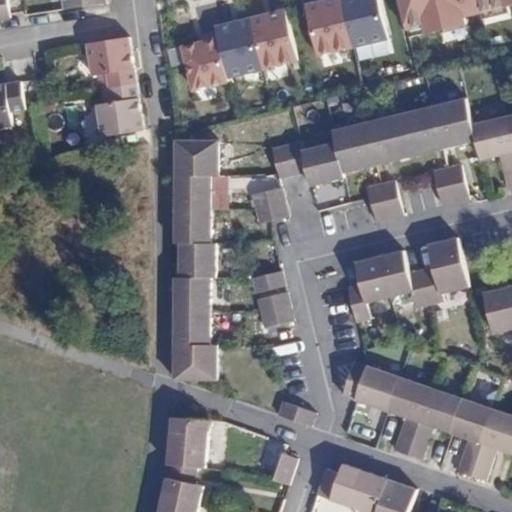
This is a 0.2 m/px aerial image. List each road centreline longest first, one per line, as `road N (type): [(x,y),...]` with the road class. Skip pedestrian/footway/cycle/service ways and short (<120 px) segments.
road 1 (residential): [(511,209),(311,256),(304,277),(322,364)]
road 2 (residential): [(300,511),(330,425),(322,364)]
road 3 (residential): [(0,41),(147,16)]
